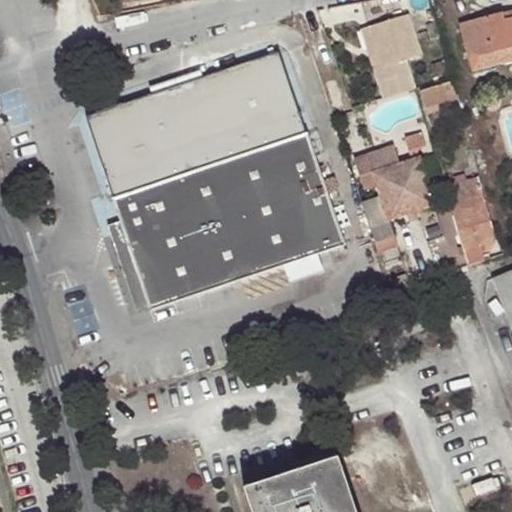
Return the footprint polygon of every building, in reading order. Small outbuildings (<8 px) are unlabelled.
[(511,9),(459,22),(468,58),(511,46),(511,9)] [(379,82),(385,99),(416,89),(406,60),(420,56),(407,15),(367,28),(384,80),(379,82)] [(362,30),(379,82),(384,80),(367,28),(362,30)] [(88,123),(112,192),(301,127),(277,58),(88,123)] [(450,82),(423,90),(427,106),(454,98),(450,82)] [(301,127),(112,192),(147,309),(343,243),(301,127)] [(405,138),(410,160),(419,157),(417,147),(425,146),(421,134),(405,138)] [(360,200),(373,241),(393,235),(387,218),(405,214),(415,211),(425,208),(433,205),(428,188),(419,157),(410,160),(373,171),(379,195),(360,200)] [(493,240),(478,176),(447,183),(454,209),(451,210),(465,262),(482,258),(479,243),(493,240)] [(415,211),(405,214),(408,223),(416,220),(415,211)] [(511,269),(492,277),(511,329),(511,269)] [(294,353),(301,374),(316,369),(310,348),(294,353)] [(298,375),(301,374),(294,353),(291,354),(298,375)] [(243,489),(249,505),(254,503),(256,511),(355,511),(349,492),(344,494),(338,475),(343,474),(338,458),(243,489)] [(346,483),(343,474),(338,475),(344,494),(349,492),(346,483)]
